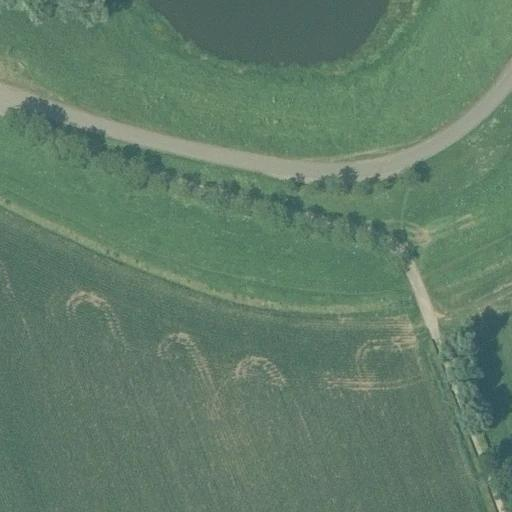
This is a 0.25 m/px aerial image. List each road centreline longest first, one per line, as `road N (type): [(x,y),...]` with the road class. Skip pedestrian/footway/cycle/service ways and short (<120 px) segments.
road 1 (unclassified): [(0,96),(229,158),(297,172),(355,171),(426,150),(491,103),(511,71)]
road 2 (unclassified): [(436,340),(400,256),(376,238),(138,170),(0,102)]
